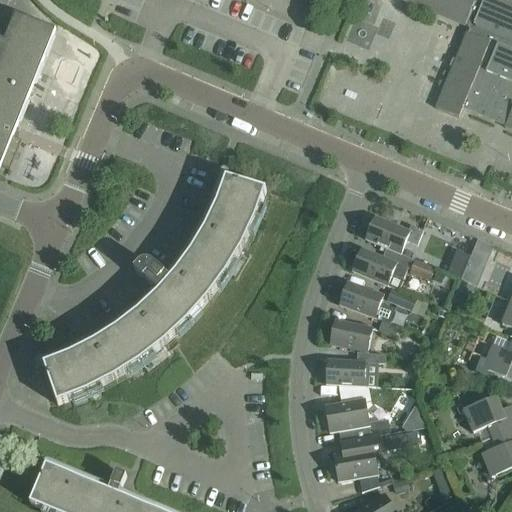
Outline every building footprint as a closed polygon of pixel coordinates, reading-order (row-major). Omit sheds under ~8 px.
[(399,0),(399,1),(436,17),(464,28),(473,6),(481,9),(484,0),(399,0)] [(473,6),(464,28),(466,29),(468,31),(435,110),(458,120),(464,106),(473,110),(472,113),(495,122),(496,119),(506,124),(504,129),(511,132),(511,9),(501,5),(488,0),(484,0),(481,9),(473,6)] [(0,167),(9,171),(21,142),(11,139),(54,32),(15,16),(4,43),(0,41),(0,167)] [(163,290),(157,296),(137,314),(116,331),(93,345),(69,357),(44,367),(57,408),(66,405),(71,403),(82,398),(94,393),(104,387),(109,385),(121,378),(131,372),(140,365),(147,361),(156,354),(167,345),(175,337),(179,333),(183,329),(189,324),(193,320),(201,311),(209,301),(216,291),(220,287),(223,282),(227,276),(230,271),(236,261),(239,256),(243,249),(245,244),(248,239),(253,228),(256,220),(258,215),(262,204),(266,193),(226,181),(216,207),(205,231),(191,254),(175,276),(170,282),(155,268),(153,267),(152,266),(151,265),(149,265),(147,265),(145,265),(143,265),(141,266),(139,267),(138,269),(134,273),(143,282),(148,277),(163,290)] [(423,233),(410,228),(408,234),(375,220),(365,242),(414,262),(419,249),(417,248),(423,233)] [(361,252),(352,274),(390,290),(396,293),(406,270),(361,252)] [(469,258),(456,253),(447,275),(460,280),(469,258)] [(411,264),(407,274),(426,282),(431,272),(411,264)] [(339,308),(375,321),(390,326),(395,311),(380,306),(383,298),(348,285),(339,308)] [(390,290),(385,302),(409,312),(415,301),(396,293),(390,290)] [(511,304),(501,327),(511,331),(511,304)] [(367,355),(372,332),(335,324),(330,347),(355,353),(367,355)] [(381,324),(377,334),(393,340),(397,330),(381,324)] [(511,344),(508,355),(492,348),(483,372),(511,383),(511,344)] [(376,357),(367,355),(355,353),(354,364),(327,363),(326,387),(377,390),(378,366),(376,366),(376,357)] [(488,429),(492,439),(511,431),(511,410),(511,408),(501,412),(496,398),(463,412),(472,435),(488,429)] [(339,434),(341,445),(389,437),(386,420),(368,423),(364,403),(325,409),(330,435),(339,434)] [(402,430),(407,434),(430,430),(421,411),(414,409),(402,430)] [(497,450),(488,454),(481,457),(491,480),(511,471),(511,431),(492,439),(497,450)] [(391,448),(389,437),(341,445),(343,457),(334,458),(338,484),(377,478),(373,453),(377,452),(377,451),(391,448)] [(154,511),(118,497),(126,478),(116,474),(110,488),(108,493),(46,467),(30,506),(44,511),(154,511)] [(392,511),(384,497),(359,511),(392,511)]
